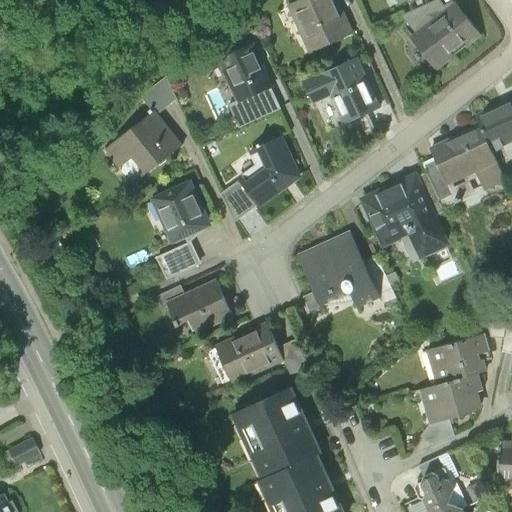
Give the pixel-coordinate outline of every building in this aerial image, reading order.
[(354,31),(340,0),(288,0),(285,2),(308,52),(354,31)] [(449,0),(407,34),(436,70),(481,34),(453,0),(449,0)] [(282,109),(252,36),(208,54),(238,127),(282,109)] [(385,109),(360,51),(297,79),(310,107),(330,98),(343,128),(385,109)] [(511,101),(476,118),(480,125),(492,149),(511,140),(511,101)] [(180,142),(153,108),(102,148),(129,182),(180,142)] [(492,149),(480,125),(429,149),(446,185),(475,171),(484,191),(506,180),(492,149)] [(301,177),(283,133),(248,150),(254,164),(219,192),(231,224),(301,177)] [(417,171),(358,197),(380,248),(403,238),(414,264),(451,248),(417,171)] [(191,178),(148,196),(169,245),(212,226),(191,178)] [(376,287),(349,228),(295,252),(316,300),(348,286),(353,297),(376,287)] [(232,317),(215,275),(160,298),(172,326),(193,317),(198,331),(232,317)] [(284,360),(266,323),(209,351),(227,388),(284,360)] [(482,333),(426,349),(436,384),(482,370),(492,368),(482,333)] [(436,384),(419,389),(429,424),(492,406),(482,370),(436,384)] [(323,451),(294,384),(229,413),(258,480),(319,453),(323,451)] [(511,439),(500,439),(496,484),(511,485),(511,439)] [(257,480),(270,511),(344,511),(319,453),(258,480),(257,480)] [(439,482),(436,473),(425,478),(421,484),(424,494),(421,499),(426,511),(433,511),(451,504),(449,499),(454,490),(449,481),(444,479),(439,482)] [(0,511),(10,511),(0,492),(0,511)]
